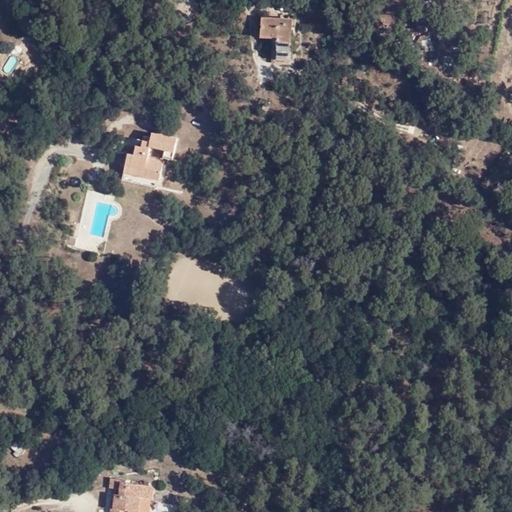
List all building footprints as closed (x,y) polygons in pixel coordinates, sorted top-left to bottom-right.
[(282,58),(290,58),(290,48),(294,49),(295,18),(269,15),(268,34),(283,35),(282,58)] [(13,53),(5,70),(14,74),(22,57),(13,53)] [(144,170),(143,177),(162,181),(166,162),(151,159),(153,148),(167,151),(166,158),(174,160),(179,139),(154,134),(152,139),(145,138),(144,141),(143,147),(137,146),(135,155),(128,154),(125,166),(129,167),(144,170)] [(127,174),(143,177),(144,170),(129,167),(127,174)] [(144,496),(146,483),(127,480),(127,477),(112,475),(112,485),(122,486),(121,492),(115,492),(114,506),(121,507),(120,511),(128,511),(129,508),(136,509),(139,496),(144,496)]
